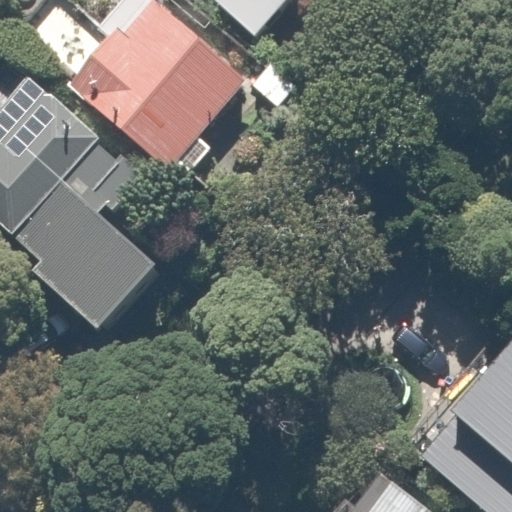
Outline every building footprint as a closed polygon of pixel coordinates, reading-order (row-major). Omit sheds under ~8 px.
[(248,87),(152,0),(129,0),(103,32),(63,0),(52,0),(18,38),(176,168),(248,87)] [(213,0),(261,37),(294,0),(426,0),(432,4),(436,0),(213,0)] [(138,180),(20,82),(0,101),(0,249),(102,341),(167,270),(112,214),(138,180)] [(511,511),(511,350),(499,341),(400,447),(480,511),(511,511)] [(431,511),(376,473),(335,511),(431,511)]
